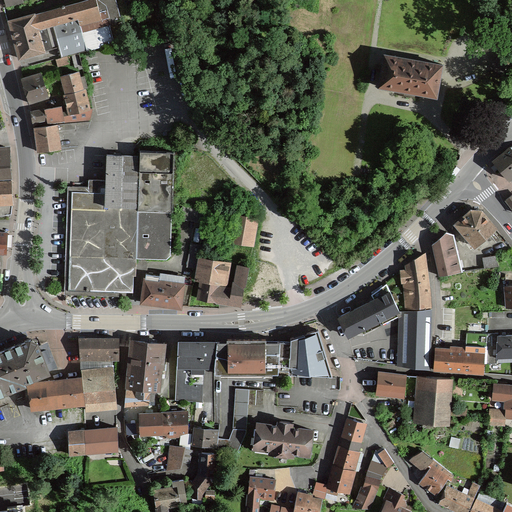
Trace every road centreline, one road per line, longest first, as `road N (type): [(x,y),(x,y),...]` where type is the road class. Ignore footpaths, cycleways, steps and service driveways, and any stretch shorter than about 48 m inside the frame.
road 1 (secondary): [(0,46),(25,153),(24,255)]
road 2 (secondary): [(320,303),(254,321),(126,321)]
road 3 (secondary): [(465,177),(412,236),(320,303)]
road 4 (residential): [(347,364),(511,377)]
road 5 (residential): [(443,511),(431,506),(352,380)]
road 6 (residential): [(139,474),(124,442),(126,321)]
